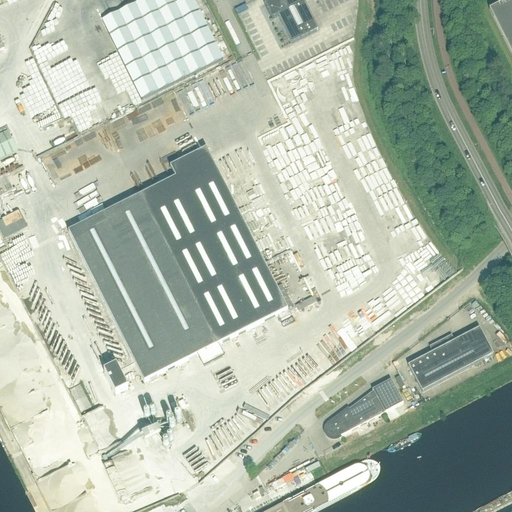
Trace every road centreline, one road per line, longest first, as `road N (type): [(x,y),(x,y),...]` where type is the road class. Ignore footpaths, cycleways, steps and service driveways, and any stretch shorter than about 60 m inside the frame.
road 1 (unclassified): [(240,471),(511,240)]
road 2 (secondary): [(511,235),(441,99),(419,0)]
